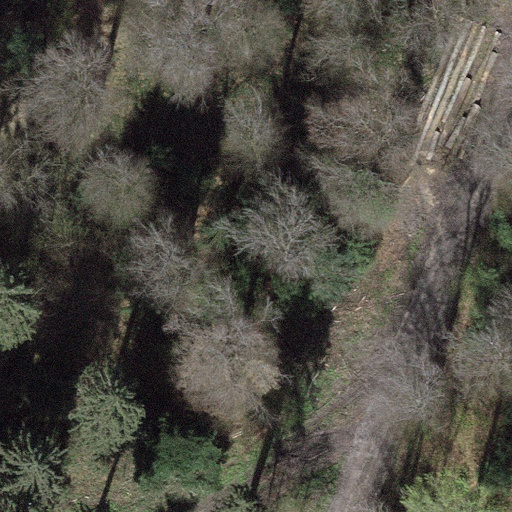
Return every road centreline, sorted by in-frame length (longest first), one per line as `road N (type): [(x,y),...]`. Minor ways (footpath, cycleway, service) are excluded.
road 1 (track): [(511,119),(343,511)]
road 2 (track): [(382,418),(223,511)]
